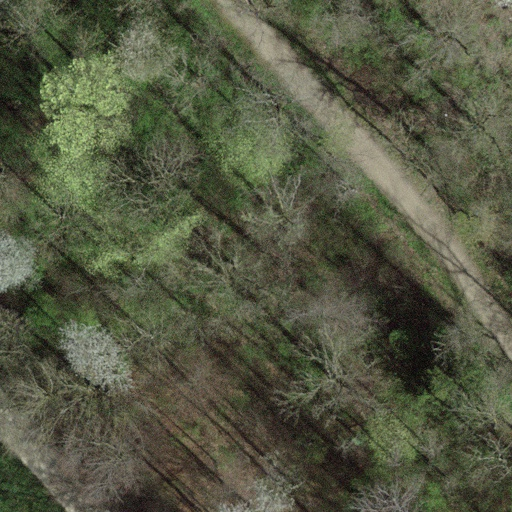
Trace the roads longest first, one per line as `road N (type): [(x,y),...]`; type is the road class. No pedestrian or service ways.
road 1 (track): [(237,0),(402,195),(511,345)]
road 2 (track): [(0,417),(84,511)]
